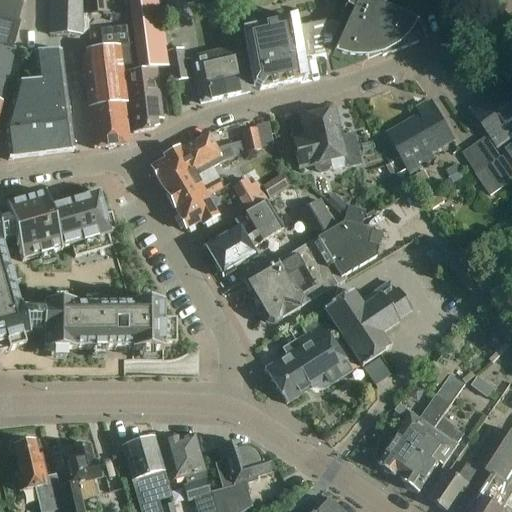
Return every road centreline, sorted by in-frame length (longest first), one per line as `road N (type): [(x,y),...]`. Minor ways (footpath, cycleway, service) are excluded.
road 1 (residential): [(124,163),(212,118),(370,77),(511,15)]
road 2 (residential): [(223,408),(227,341),(124,163)]
road 3 (residential): [(0,406),(223,408)]
road 4 (residential): [(0,178),(124,163)]
road 5 (residential): [(223,408),(330,472)]
